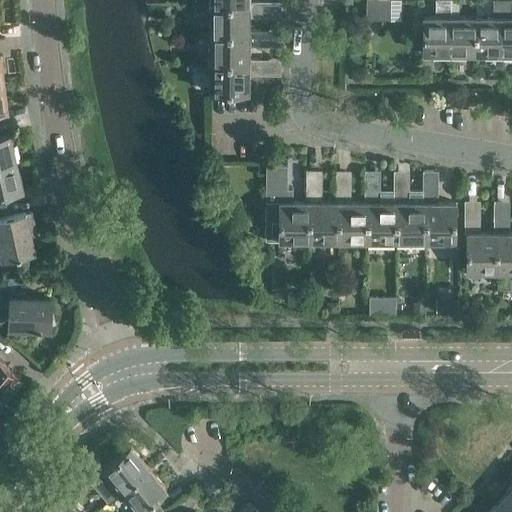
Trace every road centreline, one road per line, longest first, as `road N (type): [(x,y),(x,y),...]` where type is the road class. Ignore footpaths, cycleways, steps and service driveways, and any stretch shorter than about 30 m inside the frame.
road 1 (residential): [(40,0),(72,203),(136,370)]
road 2 (residential): [(511,158),(302,125),(311,0)]
road 3 (tertiary): [(405,367),(136,370)]
road 4 (tertiary): [(136,370),(68,407),(0,491)]
road 5 (residential): [(401,490),(405,367)]
